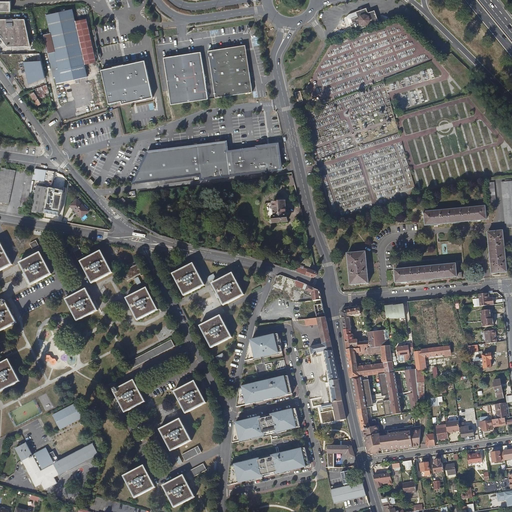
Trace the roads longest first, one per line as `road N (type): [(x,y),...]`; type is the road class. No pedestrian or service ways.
road 1 (residential): [(136,240),(228,416),(222,511)]
road 2 (tertiary): [(275,55),(331,288)]
road 3 (tertiary): [(331,288),(136,240)]
road 4 (residential): [(508,285),(332,301)]
road 5 (tertiary): [(332,301),(363,461)]
road 6 (residential): [(363,461),(511,439)]
road 7 (unclassified): [(136,240),(0,217)]
road 8 (unclassified): [(157,0),(179,18),(271,12)]
